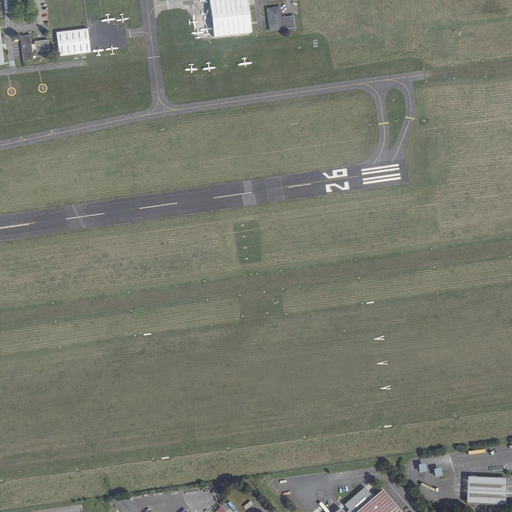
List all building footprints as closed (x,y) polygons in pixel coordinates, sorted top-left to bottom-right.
[(209,0),(213,36),(249,32),(245,0),(209,0)] [(282,19),(281,8),(269,10),(272,32),(296,28),(294,17),(282,19)] [(87,28),(56,31),(59,55),(90,52),(87,28)] [(29,32),(20,33),(23,57),(32,56),(31,47),(35,47),(35,49),(48,48),(47,37),(34,38),(34,41),(32,41),(30,41),(29,32)] [(427,463),(419,464),(420,472),(427,471),(427,463)] [(436,476),(443,475),(442,467),(434,468),(436,476)] [(506,504),(508,478),(469,475),(467,501),(477,511),(494,511),(501,506),(504,504),(506,504)] [(401,511),(383,490),(373,497),(372,495),(366,488),(363,490),(362,489),(361,489),(360,489),(359,488),(358,489),(357,489),(357,490),(357,491),(357,492),(358,495),(345,505),(350,511),(365,499),(367,498),(368,498),(370,501),(356,511),(344,511),(341,508),(336,511),(401,511)]
